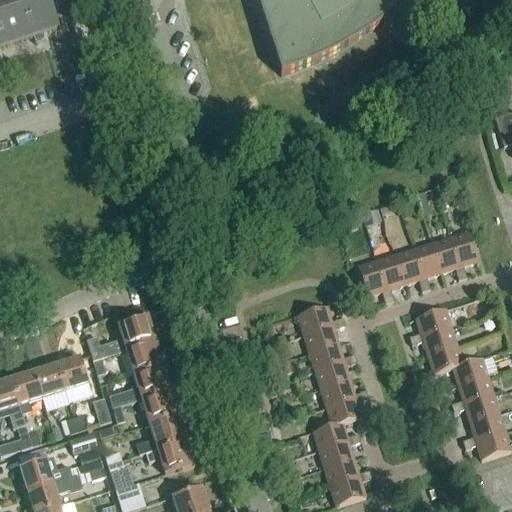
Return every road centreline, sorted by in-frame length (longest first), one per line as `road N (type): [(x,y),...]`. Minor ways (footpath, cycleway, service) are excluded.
road 1 (unclassified): [(511,277),(366,322),(356,338),(381,416),(369,442),(383,480)]
road 2 (residential): [(179,256),(97,0)]
road 3 (residential): [(259,511),(179,256)]
road 4 (residential): [(0,337),(179,256)]
road 5 (unclassified): [(383,480),(448,451),(453,444),(441,406)]
